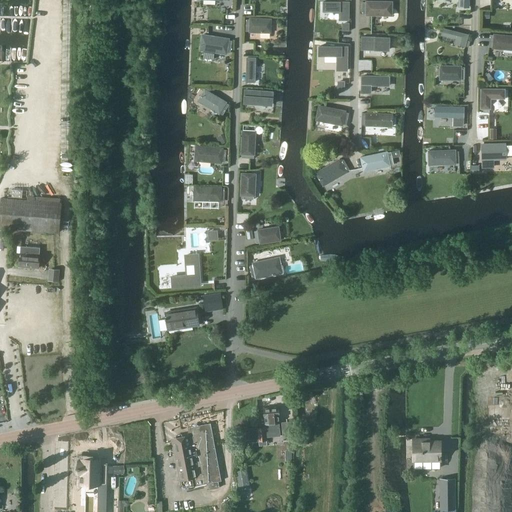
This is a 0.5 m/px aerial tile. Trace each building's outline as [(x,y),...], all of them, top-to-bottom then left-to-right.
[(339,12),(339,17),(339,20),(349,21),(349,17),(349,13),(349,1),(341,1),(332,1),(330,1),(323,1),(322,11),(326,11),(339,12)] [(393,16),(393,1),(366,1),(366,2),(363,2),(363,14),(366,14),(366,16),(393,16)] [(274,31),(274,16),(252,15),(252,17),(249,17),(248,30),(252,30),(252,31),(274,31)] [(468,40),(470,34),(444,28),(442,35),(456,39),(455,44),(466,47),(467,46),(468,40)] [(202,34),(199,50),(204,51),(203,59),(213,60),(214,53),(227,55),(228,52),(230,53),(232,41),(229,40),(230,38),(202,34)] [(511,35),(495,34),(494,35),(491,35),(490,47),(493,47),(493,49),(511,50),(511,35)] [(374,50),(378,50),(383,51),(390,51),(390,37),(374,36),(368,36),(366,36),(364,36),(362,36),(361,36),(361,44),(361,47),(361,50),(374,50)] [(319,45),(319,55),(325,55),(338,55),(338,69),(338,70),(348,71),(348,63),(348,58),(348,46),(319,45)] [(247,57),(246,82),(255,82),(256,57),(247,57)] [(465,79),(465,67),(462,67),(462,66),(440,65),(440,80),(462,80),(462,79),(465,79)] [(489,82),(492,79),(488,73),(484,76),(489,82)] [(388,78),(366,76),(366,77),(362,76),(361,88),(365,89),(386,91),(388,78)] [(225,114),(231,103),(229,101),(229,100),(207,87),(199,100),(222,113),(222,112),(225,114)] [(481,88),(480,109),(483,109),(483,112),(489,112),(489,109),(491,109),(491,99),(505,99),(506,88),(481,88)] [(245,90),(244,104),(273,106),(274,92),(245,90)] [(346,125),(348,113),(345,113),(346,111),(318,105),(315,121),(343,127),(343,125),(346,125)] [(435,106),(434,117),(435,117),(453,117),(453,119),(453,126),(464,126),(464,107),(455,107),(441,106),(435,106)] [(393,114),(365,113),(362,113),(361,125),(364,126),(364,127),(392,128),(393,114)] [(258,154),(259,129),(244,129),(243,154),(244,154),(244,157),(256,157),(256,154),(258,154)] [(224,136),(218,139),(221,145),(227,142),(224,136)] [(196,145),(194,160),(222,163),(222,161),(225,162),(226,149),(223,149),(223,148),(196,145)] [(485,145),(481,145),(482,158),(482,168),(492,168),(492,159),(504,159),(505,159),(505,155),(511,155),(511,145),(505,146),(505,145),(504,145),(485,145)] [(456,152),(456,151),(429,151),(429,166),(457,165),(457,164),(460,164),(460,151),(456,152)] [(389,153),(388,152),(360,158),(364,173),(391,167),(391,166),(394,165),(392,152),(389,153)] [(341,161),(339,159),(315,173),(324,187),(348,173),(347,172),(349,170),(343,160),(341,161)] [(258,196),(259,172),(244,171),(243,195),(244,195),(244,198),(256,198),(256,195),(258,196)] [(226,199),(227,187),(224,187),(224,186),(196,185),(196,199),(224,200),(224,199),(226,199)] [(0,227),(60,232),(62,203),(1,198),(0,215),(0,227)] [(258,230),(254,231),(256,243),(259,242),(260,244),(282,241),(279,225),(257,229),(258,230)] [(39,254),(40,247),(22,246),(21,253),(19,266),(39,268),(40,254),(39,254)] [(187,276),(172,277),(173,287),(201,285),(198,254),(186,255),(187,276)] [(257,278),(286,271),(282,255),(253,261),(254,263),(251,264),(253,276),(256,275),(257,278)] [(60,281),(61,269),(50,268),(49,280),(60,281)] [(203,297),(206,313),(224,310),(221,294),(203,297)] [(169,330),(199,325),(197,308),(166,313),(169,330)] [(138,382),(146,380),(144,371),(137,373),(138,382)] [(264,412),(259,412),(261,427),(265,426),(266,433),(266,437),(281,435),(281,432),(280,422),(279,406),(266,407),(263,408),(264,412)] [(222,480),(211,423),(188,428),(190,436),(173,439),(176,456),(177,456),(178,459),(177,459),(181,480),(193,477),(195,485),(210,483),(211,489),(221,487),(219,481),(222,480)] [(261,427),(250,428),(251,443),(260,442),(260,437),(266,437),(266,433),(265,426),(261,427)] [(425,441),(425,439),(414,439),(414,459),(441,458),(441,441),(425,441)] [(79,461),(78,473),(82,473),(82,476),(81,476),(81,481),(81,484),(99,484),(107,484),(107,463),(99,463),(100,461),(92,461),(92,459),(82,458),(82,461),(79,461)] [(109,474),(124,473),(124,464),(109,465),(109,474)] [(247,470),(237,472),(240,488),(250,487),(247,470)] [(454,511),(455,508),(455,478),(442,478),(442,508),(441,511),(454,511)] [(128,506),(130,503),(130,500),(118,499),(118,511),(123,511),(124,506),(128,506)]
